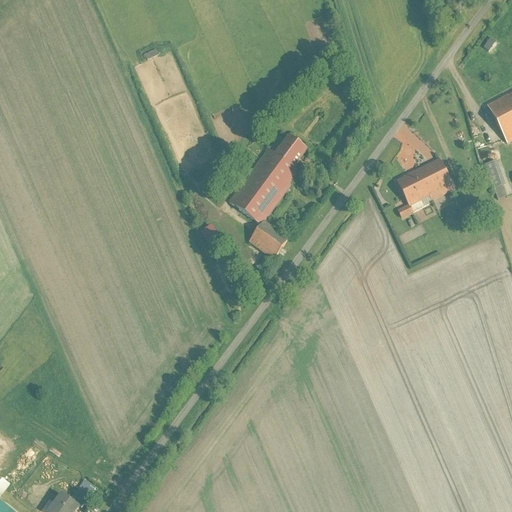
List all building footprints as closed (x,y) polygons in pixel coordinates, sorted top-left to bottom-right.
[(434,13),(438,24),(451,20),(447,9),(434,13)] [(156,50),(145,55),(148,62),(159,56),(156,50)] [(511,92),(490,104),(509,141),(511,139),(511,92)] [(269,221),(270,219),(306,169),(297,163),(308,149),(292,134),(240,206),(263,223),(250,241),(274,258),(289,236),(269,221)] [(485,161),(495,195),(511,190),(501,156),(485,161)] [(438,158),(398,179),(412,205),(419,201),(423,207),(455,190),(438,158)] [(478,200),(457,207),(469,223),(483,216),(478,200)] [(212,225),(199,233),(209,250),(222,242),(212,225)] [(40,484),(47,476),(41,472),(34,479),(40,484)] [(48,510),(51,511),(75,511),(96,484),(84,476),(71,494),(64,488),(48,510)] [(16,511),(0,498),(0,511),(16,511)]
